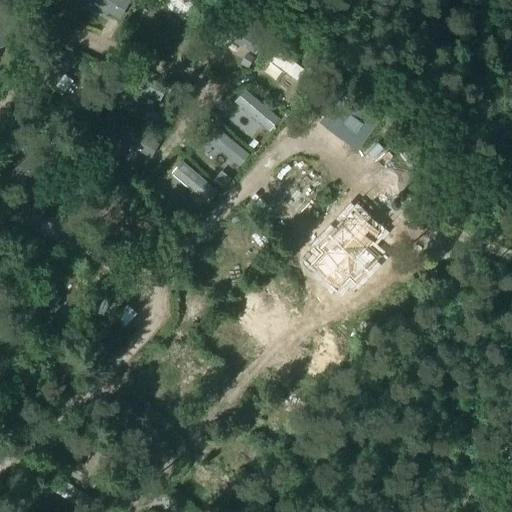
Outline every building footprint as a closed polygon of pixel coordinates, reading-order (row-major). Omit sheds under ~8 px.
[(127,0),(90,0),(121,18),(131,2),(127,0)] [(155,0),(184,22),(193,12),(190,9),(197,0),(155,0)] [(5,5),(0,6),(0,46),(18,40),(5,5)] [(226,22),(219,35),(256,55),(263,42),(226,22)] [(65,49),(42,80),(55,90),(57,86),(66,74),(77,58),(65,49)] [(278,50),(270,61),(298,81),(306,71),(278,50)] [(248,55),(243,64),(250,68),(255,59),(248,55)] [(133,69),(126,83),(159,101),(167,87),(133,69)] [(247,91),(237,104),(270,132),(281,120),(247,91)] [(347,99),(330,121),(352,138),(369,116),(347,99)] [(154,111),(148,119),(155,124),(161,117),(154,111)] [(122,125),(116,138),(152,158),(159,146),(122,125)] [(218,129),(209,140),(241,167),(250,156),(218,129)] [(255,140),(250,146),(254,149),(259,143),(255,140)] [(29,192),(53,170),(35,152),(12,173),(29,192)] [(184,163),(174,175),(193,192),(201,198),(207,204),(218,192),(184,163)] [(147,166),(142,174),(149,178),(154,170),(147,166)] [(222,172),(216,180),(225,187),(231,180),(222,172)] [(193,192),(190,195),(198,202),(201,198),(193,192)] [(145,211),(111,239),(124,255),(153,229),(150,225),(154,222),(145,211)] [(191,211),(186,217),(192,222),(197,216),(191,211)] [(326,251),(313,264),(338,288),(350,275),(356,280),(378,257),(343,224),(321,247),(326,251)] [(36,288),(25,301),(48,321),(59,307),(56,304),(60,299),(40,282),(35,287),(36,288)] [(127,305),(115,319),(124,327),(137,313),(127,305)] [(0,337),(0,358),(11,367),(21,354),(0,337)] [(110,461),(93,451),(84,467),(78,463),(71,476),(93,489),(110,461)]
